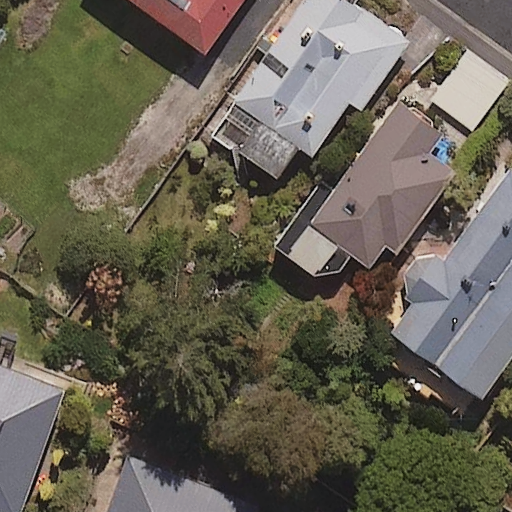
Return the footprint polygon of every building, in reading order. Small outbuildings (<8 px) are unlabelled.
[(251,0),(136,0),(212,55),(251,0)] [(412,45),(346,0),(308,0),(215,138),(282,184),(306,149),(319,158),(356,104),(367,112),(412,45)] [(447,136),(401,104),(343,189),(328,180),(281,249),(338,288),(359,258),(376,270),(391,248),(403,257),(458,177),(431,158),(447,136)] [(511,178),(451,263),(430,248),(377,322),(490,403),(511,372),(511,178)] [(0,511),(35,511),(74,393),(0,367),(0,511)] [(260,511),(263,504),(133,454),(113,511),(260,511)]
